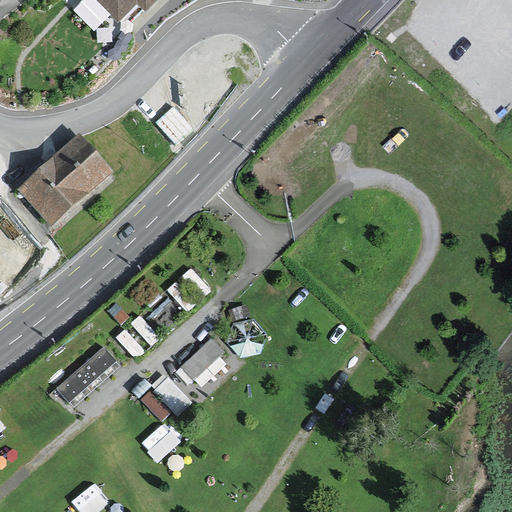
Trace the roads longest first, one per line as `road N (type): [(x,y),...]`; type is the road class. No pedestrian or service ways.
road 1 (primary): [(307,60),(134,239),(0,351)]
road 2 (residential): [(0,132),(77,122),(125,92),(200,22),(265,21),(307,60)]
